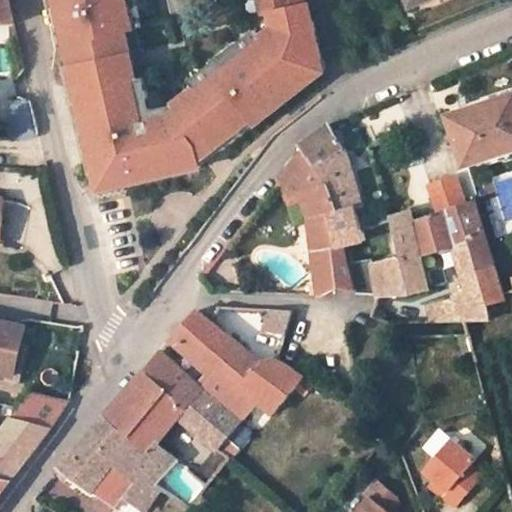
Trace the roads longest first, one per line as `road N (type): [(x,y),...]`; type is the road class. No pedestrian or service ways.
road 1 (tertiary): [(134,350),(291,137),(351,91),(511,25)]
road 2 (residential): [(134,350),(109,328),(66,187),(27,0)]
road 3 (tertiary): [(0,511),(134,350)]
